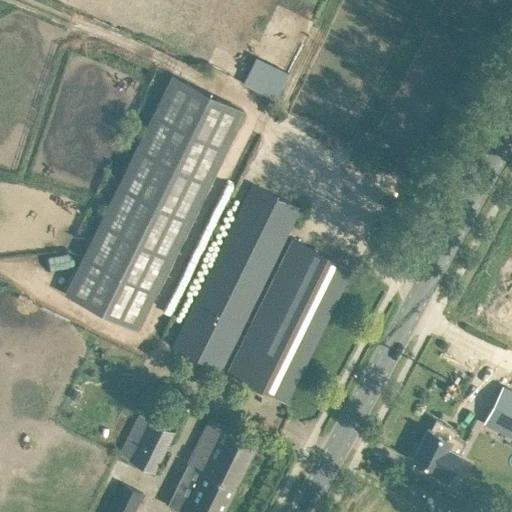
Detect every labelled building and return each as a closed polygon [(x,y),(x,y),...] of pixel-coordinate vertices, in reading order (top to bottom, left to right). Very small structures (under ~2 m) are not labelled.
[(171,73),(65,291),(138,327),(244,109),(171,73)] [(173,345),(220,368),(299,206),(252,184),(173,345)] [(228,372),(285,400),(351,267),(293,239),(228,372)] [(79,379),(75,386),(82,390),(86,382),(79,379)] [(511,392),(501,387),(484,420),(511,434),(511,392)] [(119,454),(153,471),(174,429),(140,413),(119,454)] [(187,463),(202,470),(182,511),(222,511),(257,441),(210,418),(187,463)] [(432,430),(428,428),(413,458),(432,467),(429,471),(447,480),(461,454),(459,453),(465,441),(454,435),(457,430),(437,420),(432,430)] [(106,511),(133,511),(143,492),(121,482),(106,511)]
